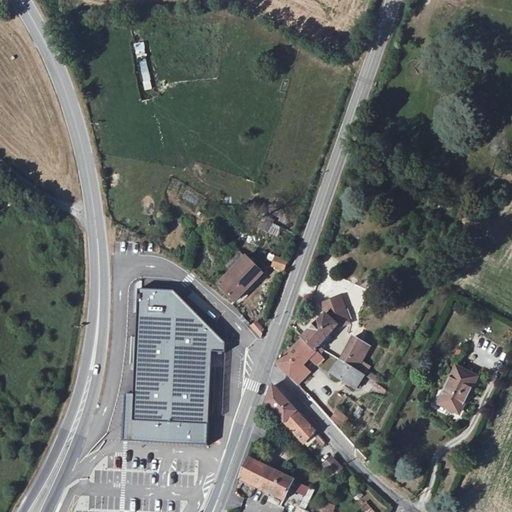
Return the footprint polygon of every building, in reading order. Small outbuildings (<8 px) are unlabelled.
[(143,42),(134,43),(143,91),(152,89),(143,42)] [(244,257),(215,286),(234,304),(263,275),(244,257)] [(272,267),(284,271),(288,262),(275,257),(272,267)] [(178,290),(141,289),(137,395),(127,394),(126,442),(211,444),(214,350),(225,350),(225,340),(178,290)] [(305,334),(307,335),(321,345),(342,322),(348,319),(341,297),(321,302),(325,315),(305,334)] [(257,322),(252,327),(261,337),(263,330),(257,322)] [(359,334),(348,356),(341,354),(338,359),(344,362),(340,372),(366,386),(369,381),(374,384),(378,375),(364,366),(367,358),(361,355),(368,340),(359,334)] [(307,363),(321,345),(307,335),(283,358),(303,380),(311,370),(307,363)] [(435,404),(456,414),(473,380),(452,369),(435,404)] [(267,408),(298,436),(307,444),(317,434),(308,425),(292,409),(273,392),(267,408)] [(351,414),(359,418),(364,408),(356,405),(351,414)] [(262,423),(250,458),(257,461),(268,426),(262,423)] [(321,464),(333,477),(343,468),(332,455),(321,464)] [(296,480),(257,461),(250,458),(242,478),(286,500),(296,480)] [(291,511),(292,511),(296,505),(287,501),(284,509),(291,511)] [(333,511),(336,505),(324,502),(320,511),(333,511)] [(361,507),(365,511),(376,511),(367,502),(361,507)]
